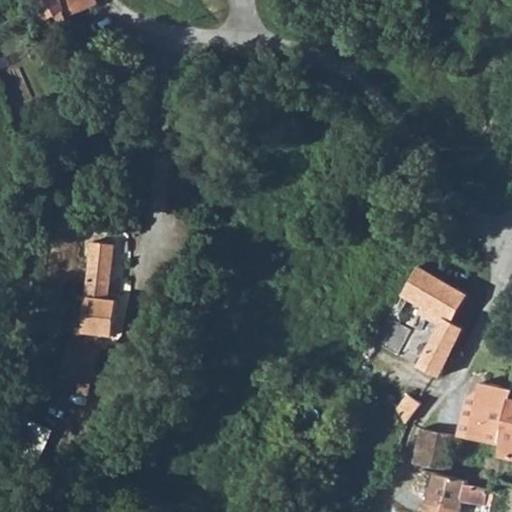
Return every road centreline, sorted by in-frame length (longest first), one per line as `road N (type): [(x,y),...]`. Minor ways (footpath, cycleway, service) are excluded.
road 1 (residential): [(495,226),(482,222),(377,95),(341,64),(263,41),(149,29),(114,6)]
road 2 (residential): [(495,226),(497,288),(464,360),(413,430)]
